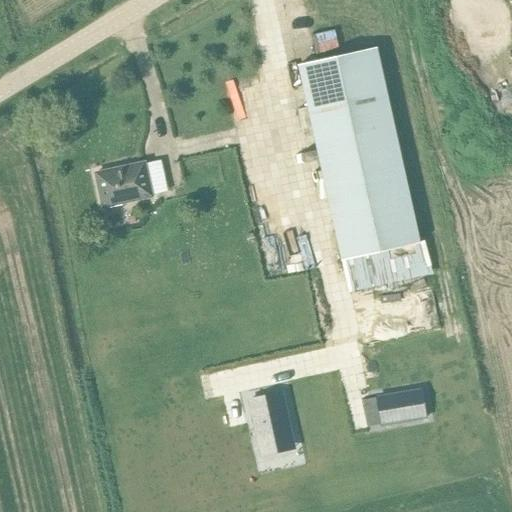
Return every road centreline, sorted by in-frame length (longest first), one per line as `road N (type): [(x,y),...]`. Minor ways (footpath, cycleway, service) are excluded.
road 1 (unknown): [(263,0),(335,287)]
road 2 (tertiary): [(0,88),(148,0)]
